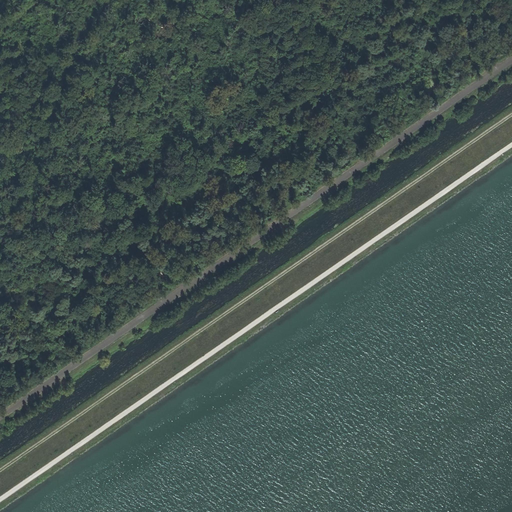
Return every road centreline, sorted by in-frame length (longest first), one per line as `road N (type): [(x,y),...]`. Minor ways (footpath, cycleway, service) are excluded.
road 1 (track): [(0,470),(511,114)]
road 2 (track): [(511,143),(0,498)]
